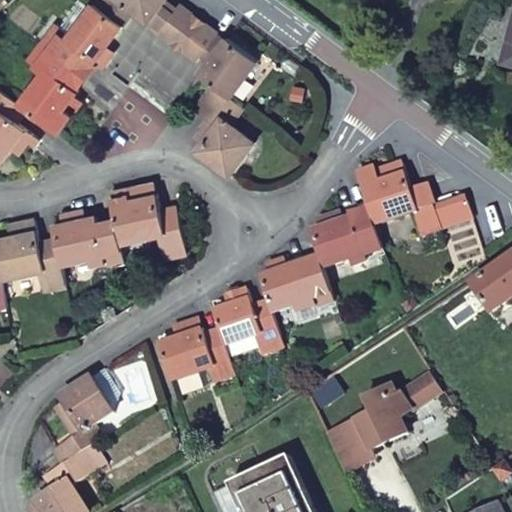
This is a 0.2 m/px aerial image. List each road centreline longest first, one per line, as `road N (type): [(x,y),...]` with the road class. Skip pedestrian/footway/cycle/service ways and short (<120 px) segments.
road 1 (residential): [(15,511),(5,460),(47,387),(261,230)]
road 2 (residential): [(0,197),(144,161),(186,168),(261,230)]
road 3 (residential): [(261,230),(382,97)]
road 4 (residential): [(248,0),(382,97)]
road 5 (residential): [(382,97),(511,187)]
